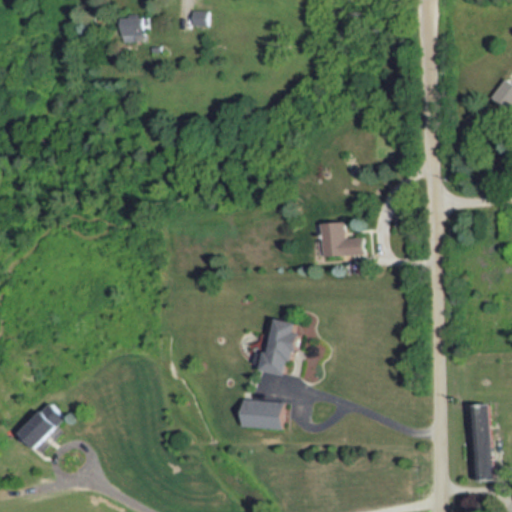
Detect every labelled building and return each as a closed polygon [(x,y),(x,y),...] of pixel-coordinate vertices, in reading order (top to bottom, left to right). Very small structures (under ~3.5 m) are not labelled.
[(190,14),(190,26),(207,26),(207,14),(190,14)] [(118,15),(118,44),(147,44),(147,15),(118,15)] [(511,80),(504,75),(489,97),(511,112),(511,80)] [(318,221),(319,261),(367,260),(366,244),(346,244),(346,221),(318,221)] [(280,315),(271,348),(265,347),(259,369),(287,376),(301,320),(280,315)] [(467,399),(474,482),(496,481),(490,397),(467,399)] [(245,398),(243,427),(287,430),(288,401),(245,398)] [(17,434),(32,449),(58,424),(44,409),(17,434)]
